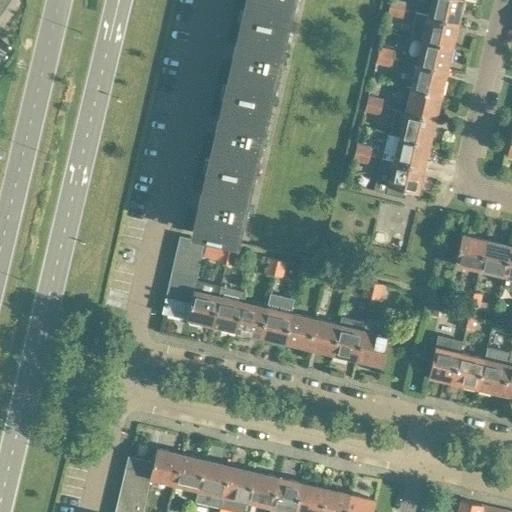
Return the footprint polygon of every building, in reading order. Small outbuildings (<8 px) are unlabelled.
[(289,21),(293,0),(245,0),(243,11),(289,21)] [(404,0),(390,0),(389,6),(405,10),(407,1),(404,0)] [(430,0),(427,15),(457,22),(461,0),(430,0)] [(403,17),(405,10),(389,6),(388,14),(403,17)] [(271,96),(289,21),(243,11),(226,85),(271,96)] [(457,22),(427,15),(415,12),(410,36),(421,39),(451,46),(457,22)] [(445,70),(451,46),(421,39),(415,63),(445,70)] [(380,45),(378,55),(393,58),(396,49),(380,45)] [(392,65),(393,58),(378,55),(376,62),(392,65)] [(440,95),(445,70),(415,63),(410,88),(440,95)] [(254,172),(271,96),(226,85),(208,161),(254,172)] [(434,119),(440,95),(410,88),(404,112),(434,119)] [(369,94),(366,103),(381,107),(384,97),(369,94)] [(380,114),(381,107),(366,103),(365,110),(380,114)] [(394,109),(388,132),(398,135),(398,136),(428,143),(434,119),(404,112),(394,109)] [(423,167),(428,143),(398,136),(398,135),(388,132),(382,156),(381,156),(381,157),(423,167)] [(357,142),(355,152),(370,155),(372,145),(357,142)] [(368,163),(370,155),(355,152),(353,159),(368,163)] [(417,192),(423,167),(381,157),(378,170),(391,173),(386,193),(404,198),(406,190),(417,192)] [(238,242),(254,172),(208,161),(192,231),(238,242)] [(479,269),(485,239),(461,234),(454,263),(479,269)] [(199,265),(205,242),(181,237),(175,260),(199,265)] [(503,274),(510,245),(485,239),(479,269),(503,274)] [(225,263),(229,247),(221,245),(217,261),(225,263)] [(511,245),(510,245),(503,274),(504,275),(501,284),(511,286),(511,245)] [(234,264),(238,249),(229,247),(225,263),(234,264)] [(274,274),(277,258),(270,257),(266,272),(274,274)] [(283,276),(287,260),(277,258),(274,274),(283,276)] [(197,272),(199,265),(175,260),(172,272),(196,277),(197,272)] [(322,285),(326,270),(318,268),(314,283),(322,285)] [(331,287),(335,272),(326,270),(322,285),(331,287)] [(193,288),(196,277),(172,272),(170,283),(193,288)] [(370,297),(374,281),(366,279),(362,295),(370,297)] [(378,299),(382,284),(382,283),(374,281),(370,297),(378,299)] [(190,301),(193,288),(170,283),(167,296),(190,301)] [(220,285),(218,294),(211,324),(235,330),(242,300),(244,291),(220,285)] [(167,296),(163,311),(186,316),(186,318),(211,324),(218,294),(193,288),(190,301),(167,296)] [(470,306),(473,291),(465,289),(461,304),(470,306)] [(483,293),(473,291),(470,306),(495,312),(497,303),(481,300),(483,293)] [(259,336),(266,305),(242,300),(235,330),(259,336)] [(283,343),(291,311),(266,305),(259,336),(283,343)] [(465,327),(469,312),(461,310),(457,325),(465,327)] [(307,348),(315,317),(291,311),(283,343),(307,348)] [(474,329),(477,316),(478,314),(469,312),(465,327),(474,329)] [(339,323),(332,354),(356,360),(363,328),(365,321),(341,315),(339,323)] [(381,365),(391,322),(366,316),(365,321),(363,328),(356,360),(381,365)] [(332,354),(339,323),(315,317),(307,348),(332,354)] [(460,350),(462,340),(437,334),(427,376),(452,382),(460,350)] [(508,362),(509,362),(511,351),(487,345),(485,356),(484,356),(476,388),(501,393),(508,362)] [(476,388),(484,356),(460,350),(452,382),(476,388)] [(511,396),(511,362),(509,362),(508,362),(501,393),(511,396)] [(173,483),(180,453),(156,447),(152,461),(149,472),(149,476),(151,476),(151,478),(173,483)] [(197,489),(205,459),(180,453),(173,483),(197,489)] [(149,472),(152,461),(129,456),(126,467),(149,472)] [(219,506),(229,465),(205,459),(197,489),(198,489),(195,501),(219,506)] [(246,500),(253,470),(229,465),(219,506),(244,511),(247,500),(246,500)] [(149,476),(149,472),(126,467),(123,480),(149,486),(151,478),(151,476),(149,476)] [(270,506),(277,476),(253,470),(246,500),(247,500),(270,506)] [(294,511),(301,482),(277,476),(270,506),(268,511),(294,511)] [(146,498),(149,486),(123,480),(120,492),(146,498)] [(294,511),(319,511),(326,488),(301,482),(294,511)] [(345,511),(350,494),(326,488),(319,511),(345,511)] [(142,511),(146,498),(120,492),(115,511),(142,511)] [(371,511),(375,500),(350,494),(345,511),(371,511)] [(478,511),(481,504),(459,499),(456,511),(478,511)]
